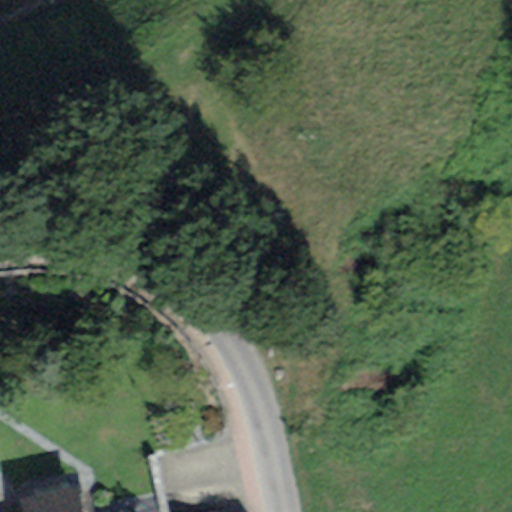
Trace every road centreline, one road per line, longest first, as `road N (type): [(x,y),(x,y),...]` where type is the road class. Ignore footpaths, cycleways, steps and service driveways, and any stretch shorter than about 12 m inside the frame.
road 1 (residential): [(283,511),(246,374),(188,293),(108,249),(58,239),(0,244)]
road 2 (track): [(274,0),(197,97),(0,227)]
